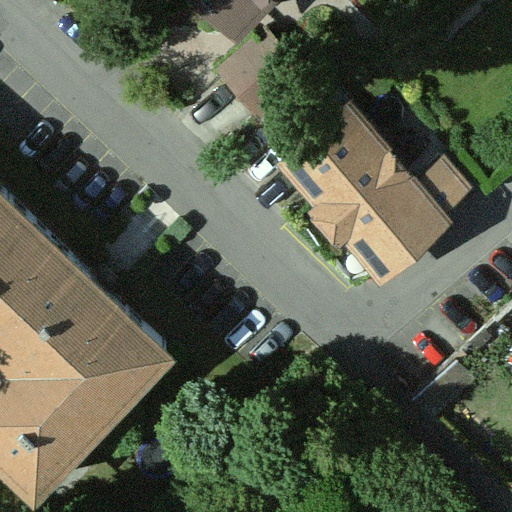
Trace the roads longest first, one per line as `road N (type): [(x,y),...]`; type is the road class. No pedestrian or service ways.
road 1 (residential): [(1,0),(353,346)]
road 2 (residential): [(511,203),(353,346)]
